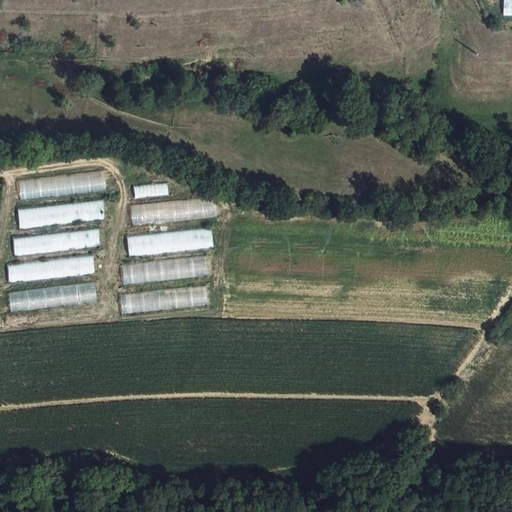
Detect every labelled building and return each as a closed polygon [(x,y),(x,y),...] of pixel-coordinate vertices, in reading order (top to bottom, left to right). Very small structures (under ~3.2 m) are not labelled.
[(107,172),(21,178),(22,197),(108,191),(107,172)] [(105,201),(19,208),(21,227),(106,220),(105,201)] [(15,237),(16,254),(101,246),(100,229),(15,237)] [(10,280),(96,275),(95,256),(8,262),(10,280)] [(208,258),(124,264),(125,282),(209,276),(208,258)] [(86,282),(0,288),(0,300),(8,299),(8,310),(77,305),(76,294),(87,293),(86,282)] [(123,311),(208,306),(207,287),(122,292),(123,311)]
